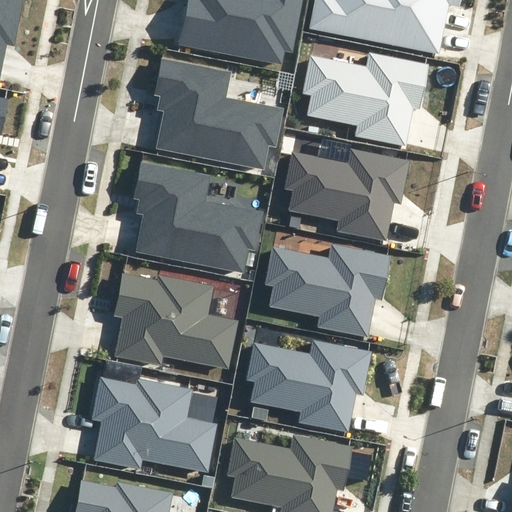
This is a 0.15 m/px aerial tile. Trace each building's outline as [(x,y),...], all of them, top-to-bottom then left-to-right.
[(0,0),(0,77),(7,43),(16,45),(24,0),(0,0)] [(188,0),(180,43),(282,63),(285,51),(293,53),(303,0),(188,0)] [(314,0),(309,29),(440,55),(450,5),(460,7),(460,0),(314,0)] [(356,135),(406,145),(414,107),(420,108),(429,65),(370,53),(367,67),(311,56),(303,93),(312,95),(307,116),(358,126),(356,135)] [(158,149),(265,169),(270,146),(277,147),(285,107),(228,97),(232,71),(162,58),(155,95),(160,96),(157,110),(165,111),(158,149)] [(8,99),(0,97),(0,134),(1,135),(8,99)] [(337,232),(387,242),(395,204),(401,205),(410,162),(351,150),(348,164),(292,152),(284,190),(293,192),(288,213),(339,223),(337,232)] [(137,253),(245,273),(249,249),(257,251),(264,211),(207,200),(212,175),(141,162),(134,199),(139,200),(137,213),(144,215),(137,253)] [(317,327),(367,337),(375,298),(382,300),(390,256),(331,245),(328,258),(272,247),(265,285),(273,286),(269,307),(319,317),(317,327)] [(115,355),(160,364),(161,355),(227,369),(237,322),(207,316),(213,287),(157,275),(156,280),(122,273),(113,317),(123,319),(115,355)] [(299,423),(349,433),(357,394),(363,396),(372,352),(313,341),(310,354),(254,343),(246,381),(255,382),(251,403),(301,413),(299,423)] [(95,458),(140,467),(141,459),(207,472),(217,425),(187,419),(193,390),(137,378),(136,383),(99,376),(90,420),(102,422),(95,458)] [(280,511),(332,511),(337,488),(344,490),(353,446),(293,435),(291,448),(234,437),(227,475),(235,476),(231,497),(281,507),(280,511)] [(168,511),(173,493),(117,482),(116,488),(81,481),(74,511),(168,511)]
